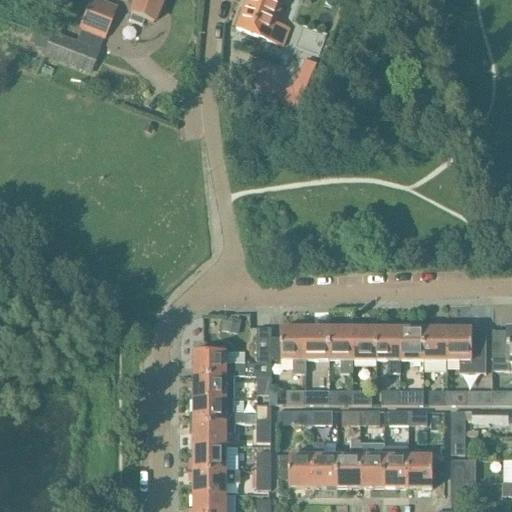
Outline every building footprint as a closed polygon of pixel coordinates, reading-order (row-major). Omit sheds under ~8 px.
[(117,9),(95,0),(90,0),(77,32),(103,42),(117,9)] [(126,0),(135,3),(130,16),(131,17),(129,23),(141,28),(143,22),(153,25),(162,0),(126,0)] [(247,0),(237,31),(283,48),(289,30),(276,25),(284,0),(247,0)] [(54,12),(39,49),(84,67),(93,45),(71,36),(76,21),(54,12)] [(317,66),(306,61),(294,88),(283,93),(261,83),(256,94),(297,112),(317,66)] [(282,340),(271,340),(271,362),(282,362),(293,362),(293,377),(306,377),(306,362),(306,330),(282,329),(282,340)] [(306,362),(330,362),(330,330),(306,330),(306,362)] [(354,362),(354,330),(330,330),(330,362),(341,362),(341,377),(353,378),(353,362),(354,362)] [(354,362),(377,362),(377,330),(354,330),(354,362)] [(401,362),(401,330),(377,330),(377,362),(389,362),(389,376),(401,376),(401,362)] [(401,362),(425,362),(425,330),(401,330),(401,362)] [(425,362),(448,363),(449,330),(425,330),(425,362)] [(449,330),(448,363),(461,363),(460,375),(487,375),(487,334),(473,333),(473,331),(449,330)] [(493,349),(492,374),(511,374),(511,365),(511,330),(508,331),(508,335),(493,335),(493,349)] [(271,362),(271,340),(271,332),(257,332),(257,367),(226,367),(226,354),(194,354),(194,378),(235,378),(234,379),(257,380),(257,378),(271,378),(271,362)] [(235,378),(194,378),(194,402),(233,402),(234,402),(234,379),(235,378)] [(271,398),(271,393),(271,378),(257,378),(257,380),(257,399),(271,398)] [(286,408),(306,408),(306,394),(287,394),(286,408)] [(306,394),(306,408),(324,409),(324,394),(306,394)] [(353,409),(353,394),(334,394),(334,408),(353,409)] [(372,395),(353,394),(353,409),(372,409),(372,395)] [(382,409),(401,409),(401,395),(382,395),(382,409)] [(401,395),(401,409),(419,409),(419,395),(401,395)] [(448,409),(448,395),(429,395),(429,409),(448,409)] [(467,395),(448,395),(448,409),(467,409),(467,395)] [(194,402),(194,426),(226,426),(226,428),(245,428),(245,417),(233,417),(233,402),(194,402)] [(257,425),(271,425),(271,408),(257,408),(257,425)] [(451,440),(465,440),(465,421),(466,414),(452,414),(451,421),(451,440)] [(509,415),(472,414),(472,426),(508,426),(509,415)] [(314,429),(314,415),(295,415),(295,429),(314,429)] [(332,415),(314,415),(314,429),(332,429),(332,415)] [(342,429),(362,429),(362,415),(342,415),(342,429)] [(379,415),(362,415),(362,429),(379,429),(379,415)] [(389,429),(410,429),(410,415),(389,415),(389,429)] [(410,415),(410,429),(427,429),(427,415),(410,415)] [(271,446),(271,425),(257,425),(258,446),(271,446)] [(226,449),(226,428),(226,426),(194,426),(194,449),(226,449)] [(465,459),(465,440),(451,440),(451,459),(465,459)] [(338,489),(361,489),(362,458),(361,458),(362,442),(351,442),(351,458),(338,458),(338,489)] [(313,447),(313,457),(314,457),(314,489),(338,489),(338,458),(337,458),(337,447),(324,447),(313,447)] [(194,473),(226,473),(226,449),(194,449),(194,473)] [(385,489),(409,490),(409,458),(409,449),(385,449),(385,458),(385,489)] [(257,456),(257,475),(271,475),(271,456),(257,456)] [(289,489),(314,489),(314,457),(278,457),(278,481),(289,481),(289,489)] [(385,489),(385,458),(362,458),(361,489),(385,489)] [(434,458),(409,458),(409,490),(433,490),(434,458)] [(451,469),(451,486),(465,486),(465,469),(451,469)] [(226,473),(194,473),(194,497),(226,497),(226,486),(240,486),(240,474),(226,474),(226,473)] [(271,494),(271,475),(257,475),(257,494),(271,494)] [(465,486),(451,486),(451,506),(464,507),(465,486)] [(511,486),(503,487),(503,500),(511,500),(511,486)] [(225,511),(226,497),(194,497),(194,511),(225,511)]
